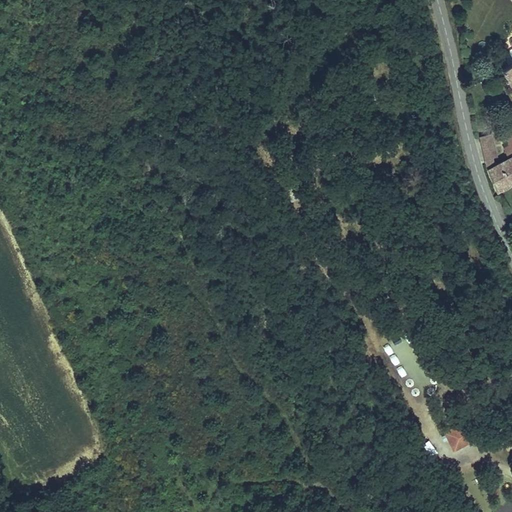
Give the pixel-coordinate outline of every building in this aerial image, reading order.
[(504,69),(511,63),(511,39),(511,40),(511,42),(511,45),(496,56),(504,69)] [(511,63),(504,69),(511,82),(511,132),(509,135),(511,140),(511,146),(507,149),(511,157),(496,165),(489,169),(500,191),(511,184),(511,63)] [(384,94),(384,93),(380,88),(372,94),(376,100),(384,94)] [(391,104),(384,94),(376,100),(383,110),(391,104)] [(498,155),(493,134),(482,136),(482,137),(487,157),(493,156),(498,155)] [(496,165),(493,156),(487,157),(489,169),(496,165)] [(298,184),(291,173),(283,178),(289,189),(298,184)] [(301,190),(298,184),(289,189),(289,190),(292,195),(301,190)] [(476,433),(467,416),(464,417),(474,435),(476,433)] [(474,435),(464,417),(444,428),(453,445),(474,435)]
